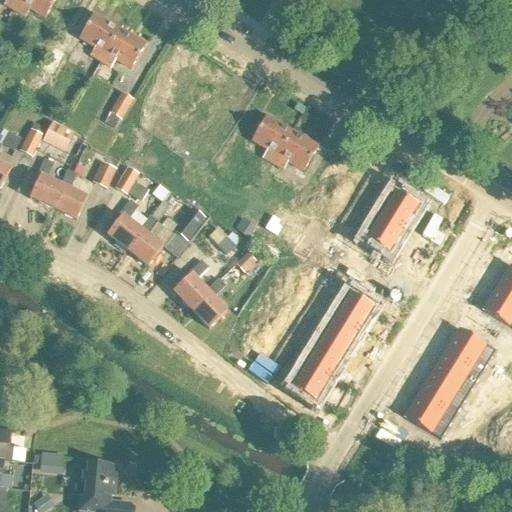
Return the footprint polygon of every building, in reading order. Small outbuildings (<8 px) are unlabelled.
[(56,0),(20,0),(17,5),(44,21),(56,0)] [(407,0),(402,9),(444,34),(457,12),(446,5),(449,0),(407,0)] [(118,32),(93,17),(78,41),(104,56),(118,32)] [(50,32),(46,39),(54,45),(59,37),(50,32)] [(144,47),(118,32),(104,56),(129,72),(144,47)] [(54,45),(63,50),(68,42),(59,37),(54,45)] [(190,107),(204,82),(179,67),(164,92),(190,107)] [(231,98),(204,82),(190,107),(216,123),(231,98)] [(132,90),(141,95),(145,88),(136,83),(132,90)] [(145,88),(141,95),(149,101),(154,93),(145,88)] [(124,93),(106,122),(118,129),(136,101),(124,93)] [(276,158),(291,134),(265,118),(250,143),(276,158)] [(42,144),(64,155),(74,136),(52,125),(42,144)] [(30,132),(19,154),(31,160),(42,138),(30,132)] [(222,133),(218,141),(227,146),(231,139),(222,133)] [(317,149),(291,134),(276,158),(302,174),(317,149)] [(231,139),(227,146),(236,151),(240,144),(231,139)] [(37,178),(39,179),(28,201),(52,212),(62,190),(60,189),(45,182),(52,166),(44,162),(37,178)] [(106,192),(116,171),(102,165),(93,186),(106,192)] [(0,190),(10,172),(0,166),(0,190)] [(139,177),(127,170),(115,191),(127,198),(127,197),(134,185),(139,177)] [(62,190),(52,212),(75,223),(85,201),(68,192),(75,177),(67,173),(60,189),(62,190)] [(328,175),(323,183),(330,188),(335,179),(328,175)] [(304,182),(299,189),(308,194),(313,187),(304,182)] [(330,188),(323,183),(317,192),(324,197),(330,188)] [(134,185),(127,197),(141,205),(148,193),(134,185)] [(393,195),(379,219),(403,233),(418,209),(393,195)] [(119,217),(120,218),(105,238),(126,254),(141,234),(140,233),(127,223),(137,209),(130,204),(119,217)] [(175,235),(186,243),(202,221),(191,213),(175,235)] [(379,219),(364,242),(388,257),(403,233),(379,219)] [(140,233),(141,234),(126,254),(147,269),(162,249),(146,238),(156,225),(150,220),(140,233)] [(201,264),(188,276),(190,278),(172,295),(190,313),(208,296),(206,294),(206,293),(206,294),(195,282),(207,271),(201,264)] [(511,269),(510,268),(496,291),(511,300),(511,269)] [(286,278),(279,274),(273,283),(280,287),(286,278)] [(208,296),(190,313),(208,332),(226,315),(212,300),(224,289),(218,282),(206,293),(206,294),(208,296)] [(273,283),(268,291),(275,296),(280,287),(273,283)] [(319,314),(326,302),(303,288),(296,299),(319,314)] [(511,300),(496,291),(482,313),(511,331),(511,300)] [(349,297),(334,320),(358,335),(373,312),(349,297)] [(250,320),(244,329),(251,333),(257,325),(250,320)] [(334,320),(319,344),(344,359),(358,335),(334,320)] [(244,329),(239,338),(246,342),(251,333),(244,329)] [(459,332),(445,354),(481,377),(495,354),(459,332)] [(239,363),(251,369),(255,359),(271,366),(280,345),(253,333),(239,363)] [(319,344),(305,367),(329,382),(344,359),(319,344)] [(445,354),(432,376),(467,398),(481,377),(445,354)] [(305,367),(290,390),(315,405),(329,382),(305,367)] [(432,376),(418,398),(454,420),(467,398),(432,376)] [(511,383),(509,382),(503,391),(511,395),(511,392),(511,383)] [(503,391),(498,399),(505,404),(511,395),(503,391)] [(418,398),(404,421),(440,443),(454,420),(418,398)] [(489,429),(482,425),(476,434),(483,438),(489,429)] [(476,434),(471,443),(478,447),(483,438),(476,434)] [(11,450),(8,450),(9,437),(17,438),(17,437),(0,435),(0,463),(18,465),(18,464),(10,464),(11,450)] [(42,472),(64,475),(67,456),(45,453),(42,472)] [(0,491),(7,492),(0,490),(0,477),(2,464),(18,466),(18,465),(0,463),(0,491)] [(132,511),(129,507),(112,505),(115,469),(83,466),(78,511),(132,511)]
